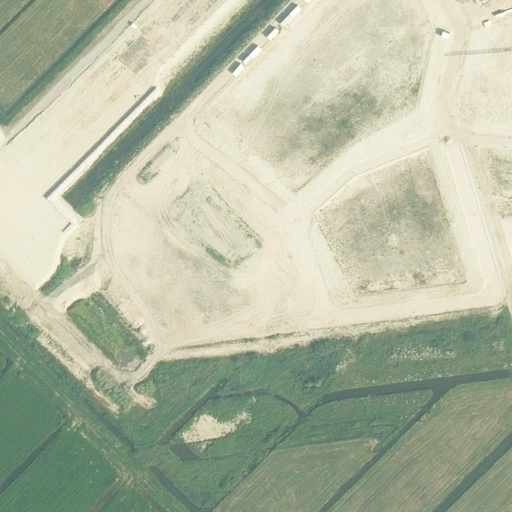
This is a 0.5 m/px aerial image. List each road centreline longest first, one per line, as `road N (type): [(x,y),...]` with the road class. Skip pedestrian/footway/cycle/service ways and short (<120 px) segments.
road 1 (tertiary): [(222,0),(0,237)]
road 2 (residential): [(206,496),(165,426),(3,274),(0,261)]
road 3 (residential): [(163,357),(151,314),(106,243),(106,207),(179,127)]
road 4 (track): [(168,498),(0,331)]
road 5 (residential): [(163,357),(342,320)]
road 6 (residential): [(299,223),(360,164),(447,129)]
road 7 (residential): [(179,127),(300,0)]
road 8 (residential): [(494,291),(447,129)]
road 9 (residential): [(342,320),(494,291)]
road 10 (residential): [(299,223),(179,127)]
road 11 (residential): [(447,129),(443,107),(460,26),(444,0)]
